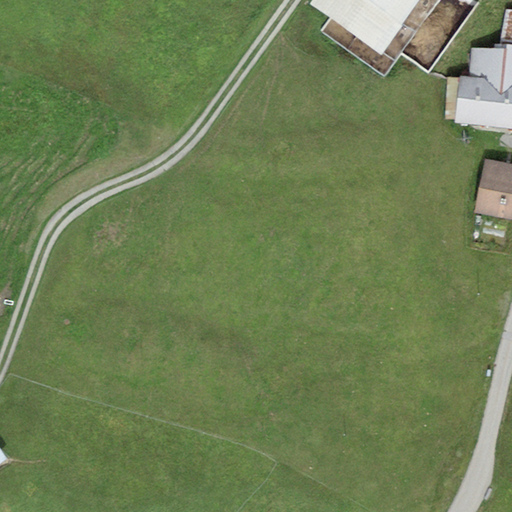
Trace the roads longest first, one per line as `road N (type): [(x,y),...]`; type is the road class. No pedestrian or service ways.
road 1 (track): [(0,379),(56,232),(76,211),(183,156),(300,0)]
road 2 (unclassified): [(459,511),(482,460),(511,337)]
